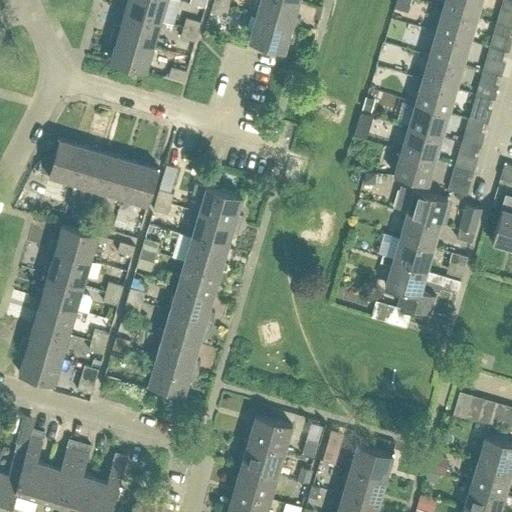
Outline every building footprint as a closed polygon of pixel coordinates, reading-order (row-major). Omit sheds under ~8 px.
[(127,0),(125,7),(161,18),(166,0),(127,0)] [(225,13),(228,4),(215,0),(213,0),(210,9),(225,13)] [(259,0),(256,12),(298,24),(301,14),(295,13),(298,0),(259,0)] [(408,0),(407,7),(430,13),(433,0),(408,0)] [(444,0),(443,4),(477,15),(481,0),(444,0)] [(511,0),(501,0),(495,20),(511,25),(511,0)] [(443,4),(436,28),(470,38),(477,15),(443,4)] [(114,21),(112,30),(154,42),(161,18),(125,7),(120,23),(114,21)] [(256,12),(248,37),(285,47),(289,31),(295,33),(298,24),(256,12)] [(185,15),(182,25),(197,29),(200,20),(185,15)] [(511,25),(495,20),(489,44),(508,49),(511,36),(508,35),(511,26),(511,25)] [(179,35),(194,39),(197,29),(182,25),(179,35)] [(436,28),(429,52),(463,62),(470,38),(436,28)] [(112,30),(109,39),(115,41),(110,57),(146,68),(154,42),(112,30)] [(489,44),(482,67),(501,73),(505,60),(501,59),(504,50),(507,51),(508,49),(489,44)] [(429,52),(422,76),(456,86),(463,62),(429,52)] [(168,75),(183,79),(186,69),(171,64),(168,75)] [(482,67),(475,91),(494,97),(497,84),(494,83),(496,73),(500,74),(501,73),(482,67)] [(422,76),(415,99),(449,109),(456,86),(422,76)] [(475,91),(468,115),(487,121),(491,107),(487,106),(490,97),(493,98),(494,97),(475,91)] [(415,99),(408,123),(442,133),(449,109),(415,99)] [(468,115),(461,139),(480,145),(484,132),(480,131),(483,121),(486,122),(487,121),(468,115)] [(408,123),(401,147),(435,157),(442,133),(408,123)] [(49,173),(74,180),(84,143),(60,136),(53,157),(42,154),(36,169),(49,173)] [(461,139),(454,163),(473,169),(477,156),(473,155),(476,144),(480,145),(461,139)] [(74,180),(98,187),(108,150),(84,143),(74,180)] [(394,172),(428,182),(435,157),(401,147),(394,172)] [(98,187),(122,194),(132,157),(108,150),(98,187)] [(157,164),(132,157),(122,194),(147,201),(157,164)] [(166,161),(159,185),(170,189),(178,164),(166,161)] [(511,164),(503,162),(499,176),(511,179),(511,164)] [(454,163),(447,188),(466,193),(470,178),(466,177),(469,168),(473,169),(454,163)] [(192,191),(202,195),(198,209),(240,221),(243,212),(237,210),(242,194),(206,183),(205,184),(195,181),(192,191)] [(391,205),(407,210),(441,220),(448,195),(414,185),(413,189),(398,185),(391,205)] [(159,186),(156,196),(170,200),(173,190),(159,186)] [(492,239),(511,245),(511,196),(506,195),(503,205),(502,205),(492,239)] [(156,196),(153,206),(168,210),(170,200),(156,196)] [(457,225),(458,225),(473,230),(474,230),(481,206),(464,202),(457,225)] [(89,213),(77,209),(74,216),(86,220),(89,213)] [(198,209),(191,233),(228,244),(232,228),(238,230),(240,221),(198,209)] [(407,210),(400,233),(434,243),(441,220),(407,210)] [(102,217),(100,225),(112,228),(114,220),(102,217)] [(51,236),(49,245),(91,258),(98,233),(62,222),(57,238),(51,236)] [(470,240),(473,230),(458,225),(455,235),(470,240)] [(191,233),(184,257),(226,270),(229,261),(223,259),(228,244),(191,233)] [(400,233),(393,258),(427,268),(434,243),(400,233)] [(144,235),(142,245),(156,249),(159,239),(144,235)] [(119,239),(116,249),(131,254),(134,244),(119,239)] [(84,282),(91,258),(49,245),(46,255),(52,257),(48,271),(84,282)] [(142,245),(139,255),(153,259),(156,249),(142,245)] [(445,271),(460,276),(467,254),(451,249),(445,271)] [(460,278),(427,268),(393,258),(382,255),(380,261),(391,264),(386,281),(402,286),(397,302),(430,311),(436,293),(421,289),(424,276),(442,282),(458,287),(460,278)] [(184,257),(179,273),(168,270),(165,280),(177,282),(213,292),(218,277),(224,279),(226,270),(184,257)] [(77,306),(84,282),(48,271),(43,287),(37,285),(34,294),(77,306)] [(107,279),(105,288),(119,292),(122,283),(107,279)] [(177,282),(170,306),(212,318),(214,309),(209,308),(213,292),(177,282)] [(130,284),(127,294),(142,298),(145,289),(130,284)] [(102,299),(116,303),(119,292),(105,288),(102,299)] [(37,306),(33,320),(70,331),(77,306),(34,294),(32,304),(37,306)] [(127,294),(124,304),(139,308),(142,298),(127,294)] [(371,315),(406,325),(411,309),(375,299),(371,315)] [(170,306),(162,330),(199,341),(204,326),(209,327),(212,318),(170,306)] [(23,334),(20,342),(63,354),(70,331),(33,320),(28,335),(23,334)] [(93,327),(91,337),(105,341),(108,332),(93,327)] [(162,330),(155,355),(197,367),(200,358),(194,357),(199,341),(162,330)] [(116,333),(113,343),(128,347),(130,337),(116,333)] [(87,347),(102,352),(105,341),(91,337),(87,347)] [(20,342),(17,352),(23,354),(18,369),(55,380),(63,354),(20,342)] [(113,343),(110,353),(125,357),(128,347),(113,343)] [(195,376),(197,367),(155,355),(148,380),(185,391),(189,375),(195,376)] [(79,377),(76,387),(90,391),(93,381),(79,377)] [(452,411),(464,415),(471,392),(459,389),(452,411)] [(464,415),(476,418),(482,396),(471,392),(464,415)] [(476,418),(487,421),(494,399),(482,396),(476,418)] [(487,421),(498,424),(505,402),(494,399),(487,421)] [(498,424),(511,428),(511,423),(511,404),(505,402),(498,424)] [(256,411),(249,436),(285,447),(292,422),(256,411)] [(33,426),(28,445),(15,490),(38,496),(48,463),(36,460),(45,430),(33,426)] [(511,440),(485,432),(478,457),(511,467),(511,440)] [(249,436),(241,460),(278,471),(285,447),(249,436)] [(38,496),(61,503),(80,440),(69,437),(60,467),(48,463),(38,496)] [(306,437),(301,450),(313,454),(317,441),(306,437)] [(61,503),(85,510),(94,477),(82,473),(91,443),(80,440),(61,503)] [(357,441),(350,466),(386,477),(394,452),(357,441)] [(0,506),(9,509),(15,490),(28,445),(17,442),(8,472),(0,469),(0,506)] [(106,480),(94,477),(85,510),(91,511),(109,511),(127,453),(115,450),(106,480)] [(432,452),(427,468),(444,473),(449,457),(432,452)] [(511,492),(505,490),(510,474),(511,475),(511,467),(478,457),(471,481),(511,492)] [(241,460),(234,485),(270,495),(278,471),(241,460)] [(350,466),(342,490),(379,501),(386,477),(350,466)] [(511,492),(471,481),(464,505),(487,511),(498,511),(503,499),(506,500),(506,501),(511,502),(511,492)] [(234,485),(227,509),(237,511),(265,511),(270,495),(234,485)] [(342,490),(335,511),(376,511),(379,501),(342,490)] [(432,497),(419,493),(415,505),(428,509),(432,497)]
